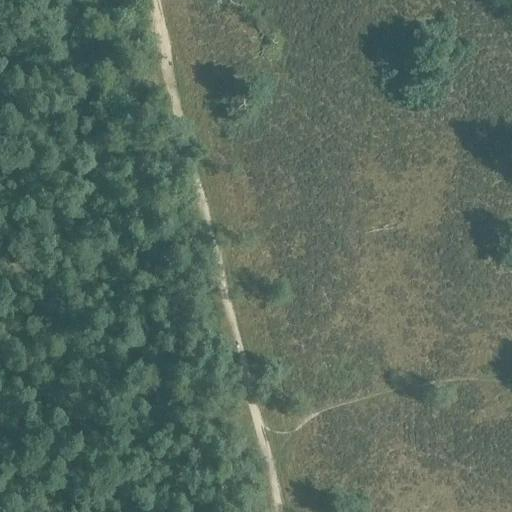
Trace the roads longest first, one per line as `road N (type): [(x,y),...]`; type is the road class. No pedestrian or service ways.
road 1 (track): [(281,511),(205,206)]
road 2 (track): [(153,0),(205,206)]
